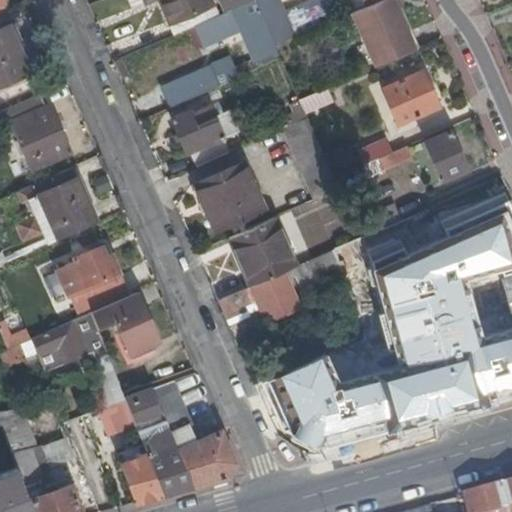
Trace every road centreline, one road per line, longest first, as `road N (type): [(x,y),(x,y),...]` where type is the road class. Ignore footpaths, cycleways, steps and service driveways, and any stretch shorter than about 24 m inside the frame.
road 1 (residential): [(275,504),(57,0)]
road 2 (primary): [(511,439),(275,504)]
road 3 (residential): [(456,0),(511,127)]
